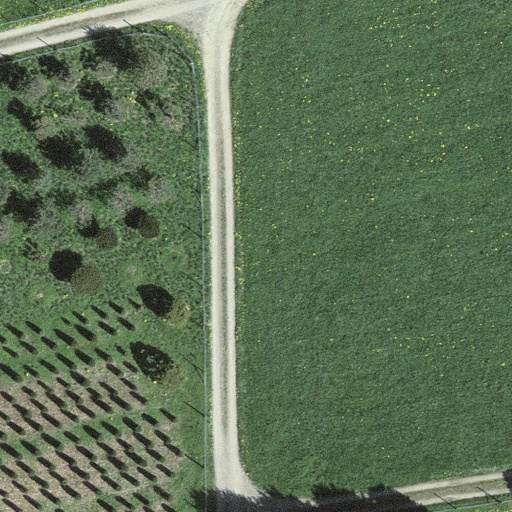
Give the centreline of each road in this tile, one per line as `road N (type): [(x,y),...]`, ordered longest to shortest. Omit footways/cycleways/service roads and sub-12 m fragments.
road 1 (track): [(202,0),(222,511)]
road 2 (track): [(0,46),(193,0)]
road 3 (track): [(322,511),(511,489)]
